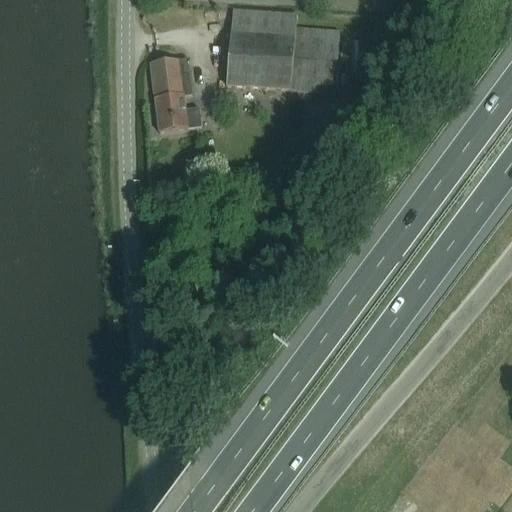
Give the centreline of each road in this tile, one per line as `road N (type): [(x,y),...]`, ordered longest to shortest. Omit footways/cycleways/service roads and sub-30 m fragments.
road 1 (motorway): [(511,83),(192,511)]
road 2 (unclassified): [(158,511),(135,332),(124,155),(126,0)]
road 3 (motorway): [(252,511),(511,163)]
road 4 (unclassified): [(300,511),(511,255)]
